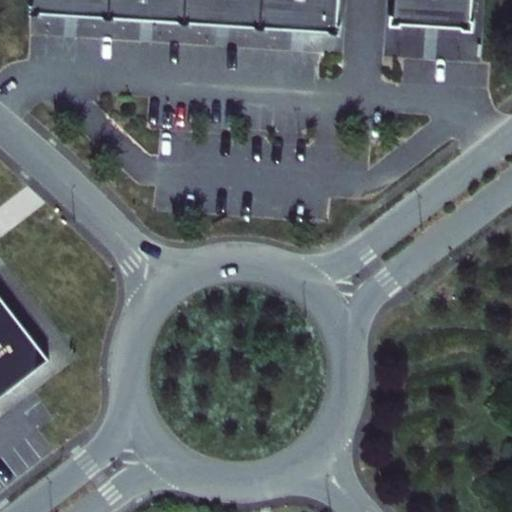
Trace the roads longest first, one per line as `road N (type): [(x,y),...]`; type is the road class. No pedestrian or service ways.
road 1 (tertiary): [(511,134),(349,258),(282,271)]
road 2 (tertiary): [(348,363),(361,314),(378,292),(511,185)]
road 3 (tertiary): [(128,394),(110,446),(27,511)]
road 4 (unclassified): [(113,231),(0,124)]
road 5 (tertiary): [(89,511),(132,483),(200,477)]
